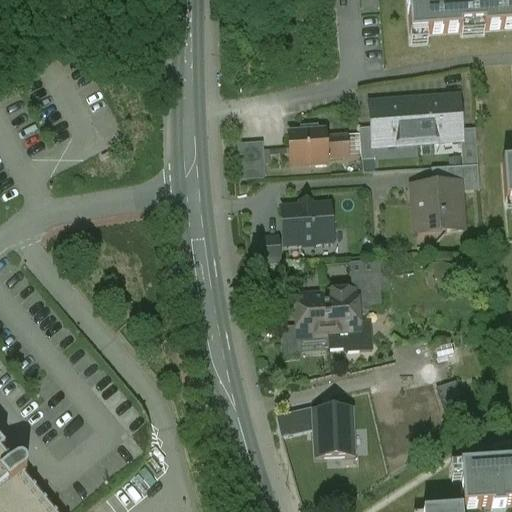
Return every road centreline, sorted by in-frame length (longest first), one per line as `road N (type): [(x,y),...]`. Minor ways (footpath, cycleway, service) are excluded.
road 1 (secondary): [(266,511),(216,350),(190,110)]
road 2 (residential): [(348,0),(356,84),(190,110)]
